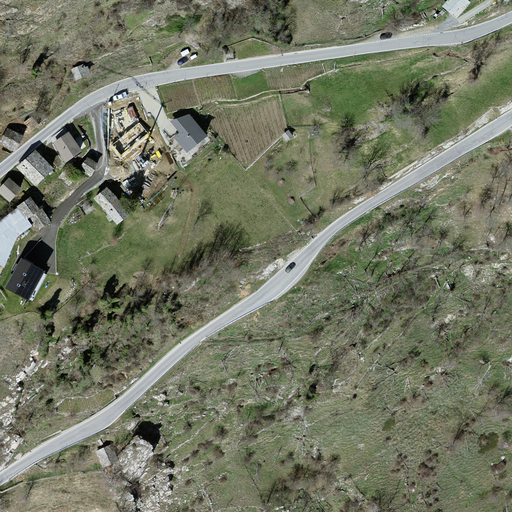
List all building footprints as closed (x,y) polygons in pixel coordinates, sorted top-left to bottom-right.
[(449,0),(442,9),(455,20),(469,5),(463,0),(449,0)] [(85,64),(72,70),(76,79),(89,73),(85,64)] [(139,123),(132,108),(114,113),(122,136),(112,144),(121,155),(148,134),(139,123)] [(181,132),(176,136),(187,151),(205,135),(189,116),(172,122),(181,132)] [(21,137),(8,130),(2,143),(15,149),(21,137)] [(68,134),(55,142),(66,159),(79,150),(68,134)] [(288,134),(281,138),(286,145),(293,141),(288,134)] [(35,152),(19,167),(36,184),(51,169),(35,152)] [(99,164),(88,158),(81,169),(93,176),(99,164)] [(19,190),(9,180),(0,189),(0,191),(9,200),(19,190)] [(116,199),(107,190),(95,199),(105,209),(118,223),(128,215),(116,199)] [(30,199),(19,208),(27,218),(38,209),(30,199)] [(42,211),(31,218),(39,229),(49,222),(42,211)] [(43,271),(22,260),(7,288),(28,299),(43,271)] [(110,448),(94,456),(102,473),(118,466),(110,448)]
